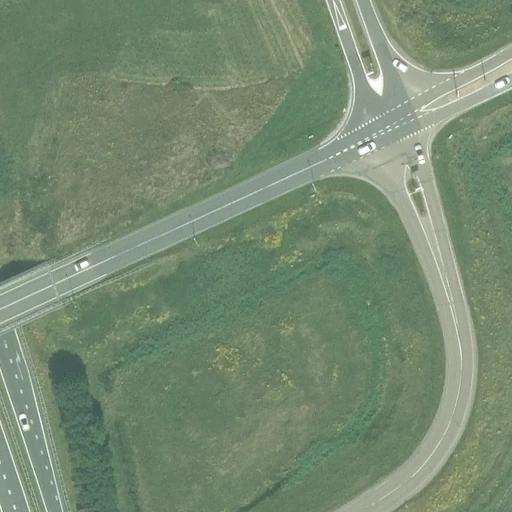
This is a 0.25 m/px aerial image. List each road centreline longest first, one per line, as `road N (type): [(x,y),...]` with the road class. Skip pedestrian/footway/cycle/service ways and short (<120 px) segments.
road 1 (primary): [(0,312),(379,134)]
road 2 (tertiary): [(363,511),(420,472),(449,426),(460,351),(441,272)]
road 3 (trunk): [(52,511),(0,353)]
road 4 (tertiary): [(379,134),(441,272)]
road 5 (tertiary): [(441,272),(412,126)]
road 6 (trunk): [(331,0),(379,134)]
road 7 (primary): [(511,51),(405,109)]
